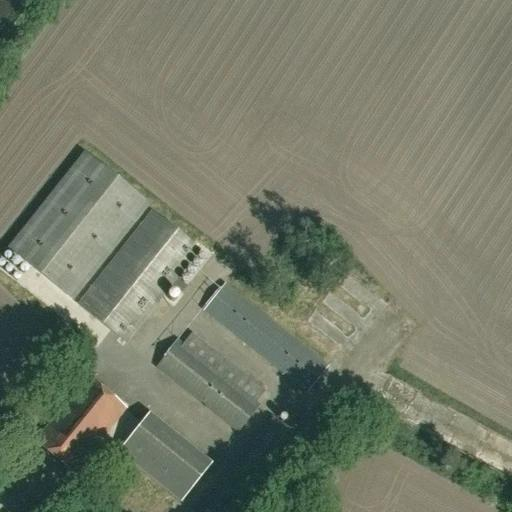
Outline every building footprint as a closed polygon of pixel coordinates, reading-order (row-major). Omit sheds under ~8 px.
[(7,250),(72,301),(147,206),(82,155),(7,250)] [(151,214),(78,306),(125,343),(198,251),(151,214)] [(371,307),(378,298),(353,276),(345,284),(371,307)] [(329,366),(287,334),(224,284),(203,311),(307,394),(329,366)] [(178,309),(185,294),(171,288),(165,304),(178,309)] [(311,321),(343,344),(355,326),(324,304),(311,321)] [(258,406),(256,404),(266,392),(192,334),(183,346),(179,343),(158,369),(237,432),(258,406)] [(34,442),(73,474),(80,479),(98,457),(91,451),(125,410),(86,378),(34,442)] [(215,462),(149,414),(120,454),(186,502),(215,462)] [(272,419),(197,511),(251,511),(305,445),(272,419)] [(0,511),(3,511),(11,498),(0,492),(0,511)]
